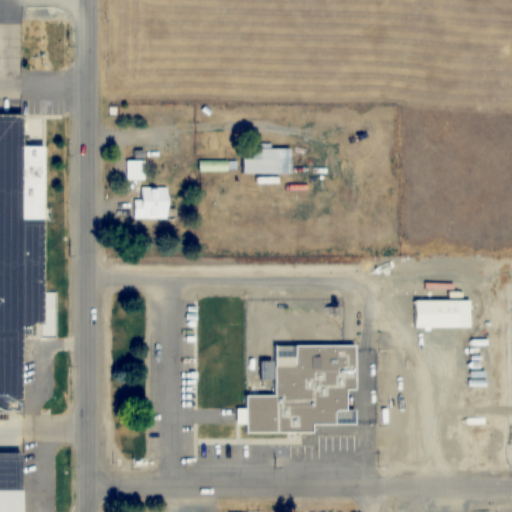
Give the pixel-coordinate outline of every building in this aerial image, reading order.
[(136,107),(125,107),(125,117),(136,117),(136,107)] [(47,145),(24,145),(23,212),(16,212),(16,195),(1,195),(0,281),(0,380),(7,381),(8,347),(18,347),(18,335),(36,335),(36,323),(46,324),(47,145)] [(243,149),(243,174),(279,174),(279,149),(243,149)] [(125,180),(144,180),(144,157),(152,157),(152,150),(125,150),(125,180)] [(248,193),(289,193),(289,183),(248,183),(248,193)] [(133,200),(133,222),(168,222),(168,188),(140,188),(140,200),(133,200)] [(470,300),(412,300),(412,327),(470,327),(470,300)] [(277,393),(277,343),(359,343),(359,386),(348,386),(348,408),(356,408),(356,421),(309,421),(309,431),(248,431),(248,393),(277,393)] [(0,511),(0,451),(20,451),(20,511),(0,511)]
